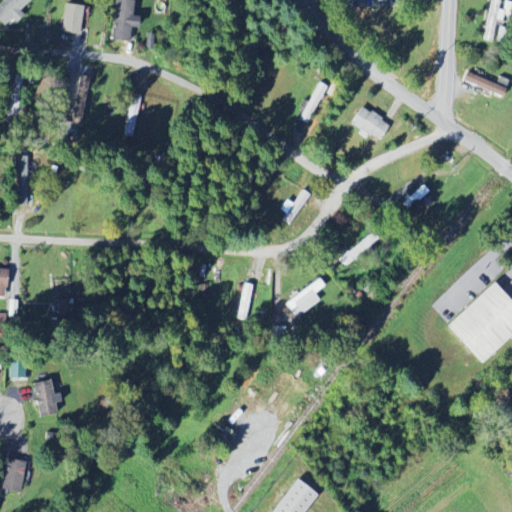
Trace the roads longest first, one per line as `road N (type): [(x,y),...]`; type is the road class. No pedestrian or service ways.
road 1 (residential): [(446,122),(358,177),(293,248),(0,238)]
road 2 (residential): [(344,192),(161,72),(116,59),(0,51)]
road 3 (residential): [(511,173),(339,48),(300,0)]
road 4 (residential): [(446,122),(454,0)]
